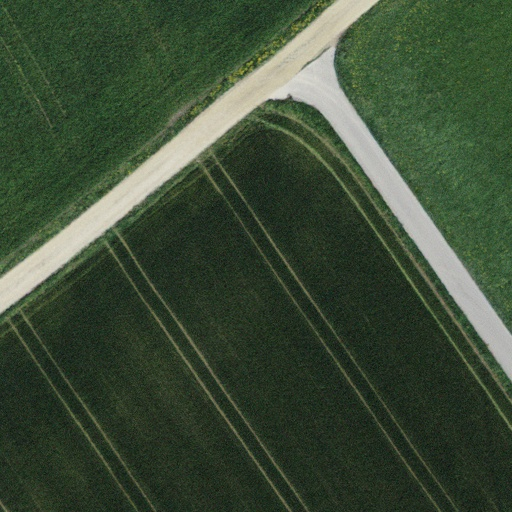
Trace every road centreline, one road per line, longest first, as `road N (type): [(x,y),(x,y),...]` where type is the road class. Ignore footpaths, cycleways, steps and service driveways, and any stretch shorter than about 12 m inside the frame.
road 1 (track): [(0,289),(398,0)]
road 2 (track): [(511,367),(302,77)]
